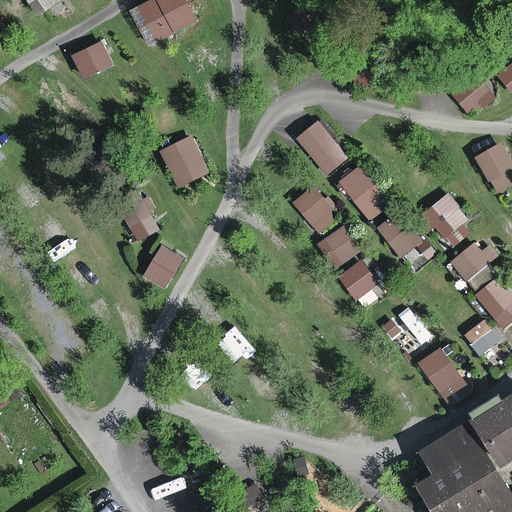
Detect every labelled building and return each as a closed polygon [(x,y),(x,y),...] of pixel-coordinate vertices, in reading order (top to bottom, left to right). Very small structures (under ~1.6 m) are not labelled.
[(45,0),(52,9),(64,0),(34,0),(35,2),(38,0),(45,0)] [(195,15),(186,0),(153,0),(161,13),(155,17),(164,32),(195,15)] [(308,0),(293,14),(310,32),(326,18),(308,0)] [(0,28),(11,21),(0,5),(0,28)] [(120,61),(109,38),(80,52),(91,75),(120,61)] [(369,86),(386,71),(373,56),(355,71),(369,86)] [(132,109),(160,95),(148,70),(119,84),(132,109)] [(462,91),(476,109),(488,100),(492,105),(506,95),(488,71),(462,91)] [(92,118),(87,103),(71,107),(76,123),(92,118)] [(388,114),(369,133),(395,159),(414,141),(388,114)] [(328,119),(306,136),(335,173),(357,156),(328,119)] [(218,170),(199,132),(168,148),(187,186),(218,170)] [(511,144),(509,139),(484,153),(497,178),(511,169),(511,144)] [(444,173),(423,147),(401,165),(422,191),(444,173)] [(405,204),(371,161),(346,180),(381,223),(405,204)] [(340,207),(321,183),(301,200),(320,223),(340,207)] [(477,216),(456,192),(425,217),(435,229),(442,223),(452,236),(477,216)] [(165,210),(156,194),(141,202),(150,218),(165,210)] [(407,208),(384,227),(408,256),(431,237),(407,208)] [(370,248),(351,222),(333,235),(352,261),(370,248)] [(474,281),(507,254),(496,240),(488,247),(482,240),(457,261),(474,281)] [(192,256),(170,244),(153,275),(174,287),(192,256)] [(74,245),(54,255),(61,269),(80,259),(74,245)] [(387,279),(369,256),(347,274),(365,297),(387,279)] [(502,315),(511,306),(511,275),(508,271),(483,293),(502,315)] [(98,283),(82,296),(99,317),(115,304),(98,283)] [(414,301),(393,319),(412,342),(434,323),(414,301)] [(482,354),(502,337),(487,319),(467,336),(482,354)] [(0,340),(8,333),(0,323),(0,340)] [(470,375),(448,346),(428,360),(449,390),(470,375)] [(511,396),(477,419),(508,467),(511,464),(511,396)] [(511,511),(511,473),(508,467),(477,419),(453,435),(430,450),(444,473),(427,484),(445,511),(511,511)]
